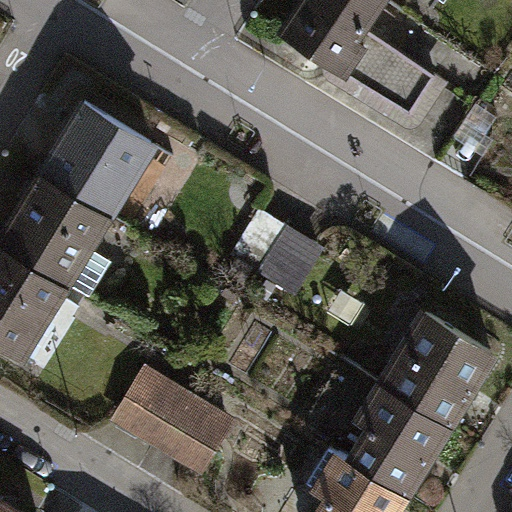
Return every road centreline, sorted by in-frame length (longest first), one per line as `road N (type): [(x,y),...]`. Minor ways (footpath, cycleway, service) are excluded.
road 1 (residential): [(511,445),(469,511),(153,511),(0,420)]
road 2 (residential): [(183,64),(511,266)]
road 3 (residential): [(0,117),(69,5)]
road 4 (residential): [(69,5),(183,64)]
